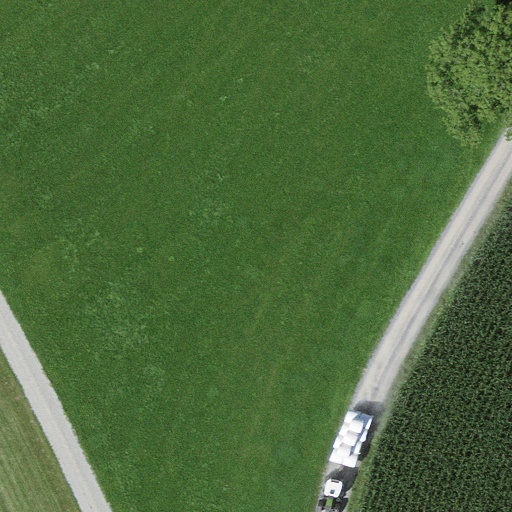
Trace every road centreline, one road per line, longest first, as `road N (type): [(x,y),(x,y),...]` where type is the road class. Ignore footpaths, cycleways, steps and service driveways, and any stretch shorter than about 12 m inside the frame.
road 1 (track): [(511,142),(362,412),(329,511)]
road 2 (track): [(0,325),(91,511)]
